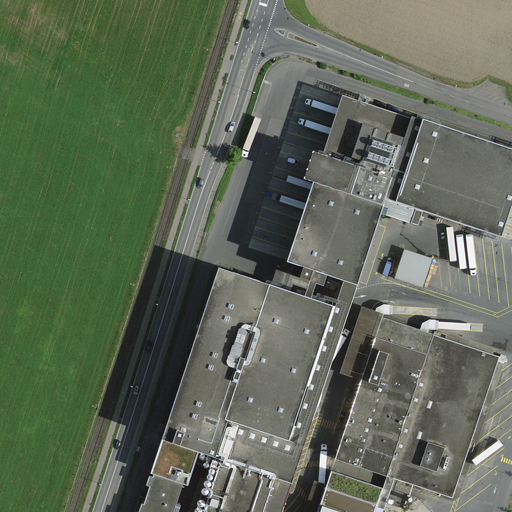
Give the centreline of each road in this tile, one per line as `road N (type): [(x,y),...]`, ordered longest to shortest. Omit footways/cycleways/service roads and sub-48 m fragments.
road 1 (primary): [(100,511),(257,23)]
road 2 (unclassified): [(257,23),(511,112)]
